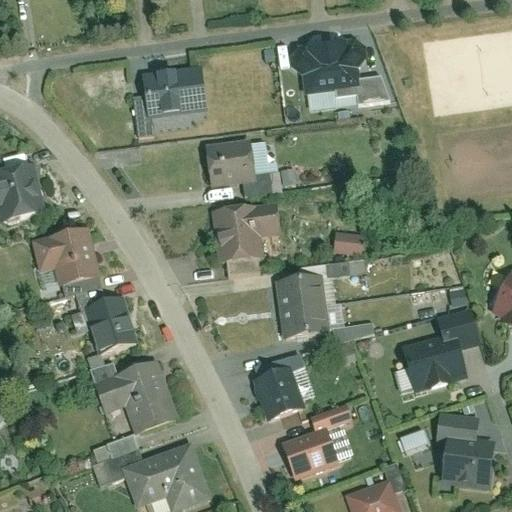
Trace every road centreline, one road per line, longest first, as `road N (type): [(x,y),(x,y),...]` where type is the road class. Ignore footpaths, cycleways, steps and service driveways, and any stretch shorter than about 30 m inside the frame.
road 1 (residential): [(0,75),(511,4)]
road 2 (residential): [(262,511),(234,434),(146,270),(54,135),(0,96)]
